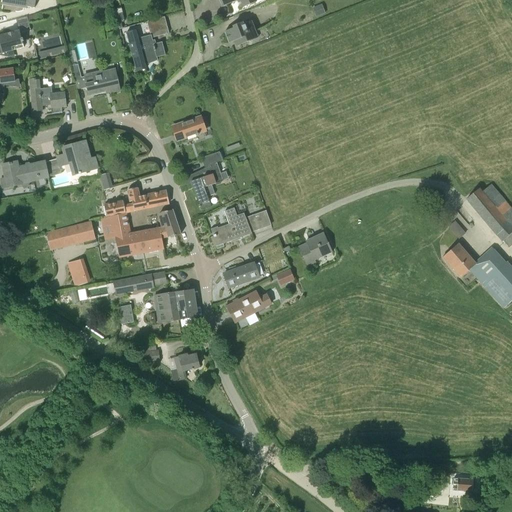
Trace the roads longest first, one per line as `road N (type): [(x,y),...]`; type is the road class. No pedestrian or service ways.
road 1 (unclassified): [(258,449),(0,289)]
road 2 (unclassified): [(511,465),(287,471)]
road 3 (tertiary): [(258,449),(213,350),(200,269)]
road 4 (tertiary): [(200,269),(157,150),(136,128)]
road 5 (residential): [(136,128),(193,57),(185,0)]
road 6 (tertiary): [(136,128),(105,121),(34,139),(0,132)]
road 7 (residential): [(200,269),(312,216)]
